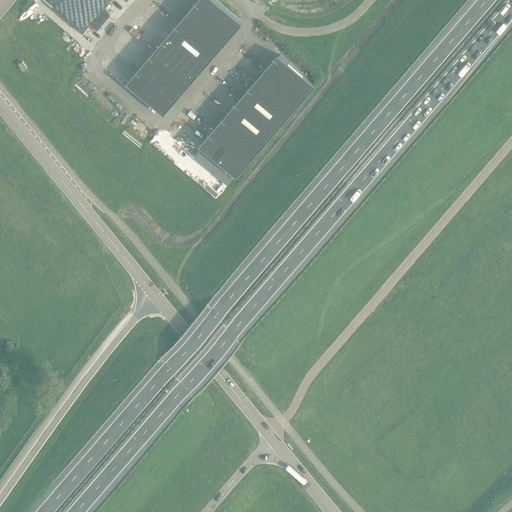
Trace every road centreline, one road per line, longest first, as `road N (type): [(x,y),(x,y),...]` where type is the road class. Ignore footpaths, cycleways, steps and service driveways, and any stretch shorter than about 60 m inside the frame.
road 1 (trunk): [(486,0),(44,511)]
road 2 (trunk): [(76,511),(511,7)]
road 3 (trunk): [(153,294),(0,500)]
road 4 (tertiary): [(153,294),(0,107)]
road 5 (tertiary): [(270,437),(153,294)]
